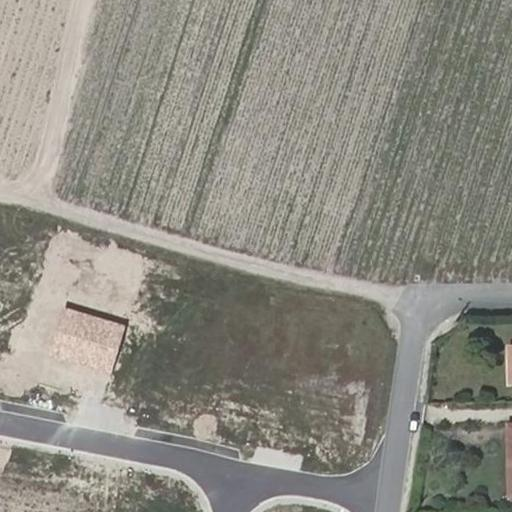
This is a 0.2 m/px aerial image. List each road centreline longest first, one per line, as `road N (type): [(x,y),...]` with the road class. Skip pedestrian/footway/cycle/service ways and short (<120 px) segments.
road 1 (track): [(435,302),(0,184)]
road 2 (residential): [(388,496),(0,424)]
road 3 (residential): [(388,496),(415,330),(435,302),(511,299)]
road 4 (track): [(27,194),(78,0)]
